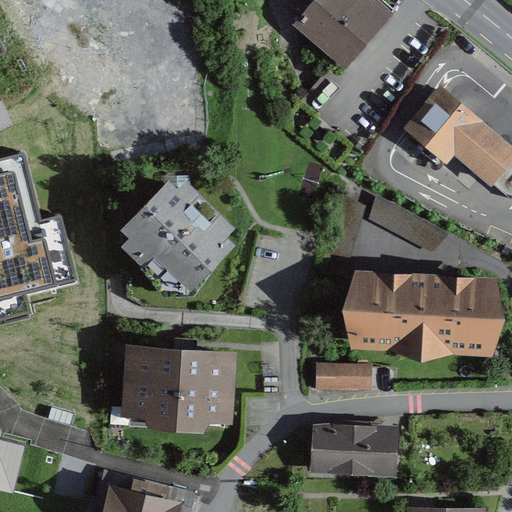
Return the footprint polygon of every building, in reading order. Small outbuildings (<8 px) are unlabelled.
[(284,0),(299,12),(292,20),(345,65),(394,7),(384,0),(284,0)] [(0,55),(12,50),(0,27),(0,55)] [(511,142),(482,117),(483,115),(440,79),(403,123),(410,129),(406,134),(429,153),(437,160),(441,155),(447,159),(454,151),(491,182),(493,180),(511,196),(511,142)] [(0,324),(30,318),(26,296),(83,284),(57,156),(0,167),(0,324)] [(235,219),(183,168),(169,170),(120,219),(129,228),(120,237),(142,258),(140,260),(163,287),(193,287),(224,247),(236,235),(227,227),(235,219)] [(342,191),(318,272),(345,274),(366,204),(342,191)] [(449,231),(376,192),(368,217),(433,251),(449,231)] [(489,305),(490,282),(360,275),(359,298),(347,298),(345,317),(358,318),(357,341),(487,348),(488,324),(499,325),(500,306),(489,305)] [(129,410),(128,424),(158,426),(158,421),(204,425),(207,421),(224,422),(225,417),(232,418),(238,345),(127,337),(121,410),(129,410)] [(372,362),(316,360),(315,387),(371,389),(372,362)] [(312,421),(310,469),(396,474),(399,422),(336,418),(312,421)] [(0,498),(29,508),(47,451),(0,436),(0,498)] [(189,511),(195,490),(170,484),(170,481),(133,473),(133,476),(103,469),(103,471),(91,468),(80,511),(189,511)] [(485,511),(485,504),(406,503),(405,511),(485,511)]
